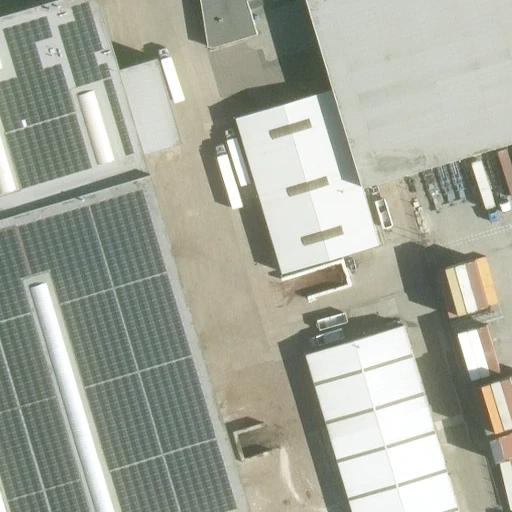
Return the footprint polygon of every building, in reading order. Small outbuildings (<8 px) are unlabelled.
[(0,511),(248,511),(142,154),(180,142),(154,57),(116,68),(95,0),(43,0),(0,13),(0,511)] [(201,0),(209,48),(211,47),(212,48),(258,35),(250,10),(265,5),(262,0),(201,0)] [(380,244),(363,188),(511,142),(511,0),(308,0),(335,89),(237,118),(283,273),(380,244)] [(443,270),(458,315),(492,304),(477,258),(443,270)] [(482,319),(454,325),(465,373),(493,367),(482,319)] [(354,511),(459,511),(404,325),(307,354),(354,511)]
